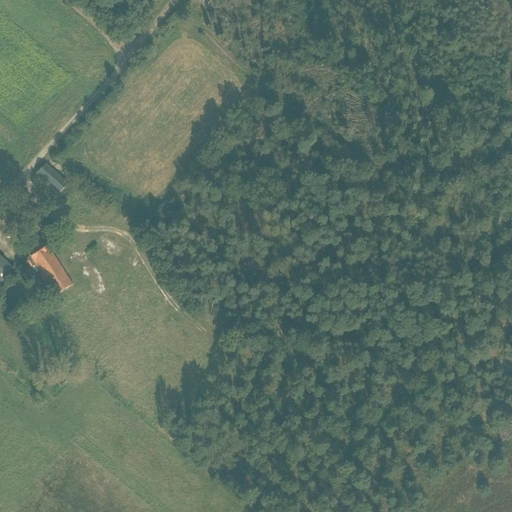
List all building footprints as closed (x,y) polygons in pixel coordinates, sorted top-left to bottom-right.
[(46,165),(36,176),(58,196),(68,184),(46,165)] [(55,297),(64,290),(73,285),(52,254),(51,255),(43,242),(27,253),(30,258),(27,259),(33,268),(35,267),(55,297)] [(0,283),(6,277),(13,269),(0,257),(0,283)] [(76,295),(66,304),(82,324),(92,315),(76,295)] [(142,373),(170,403),(178,397),(150,366),(142,373)]
